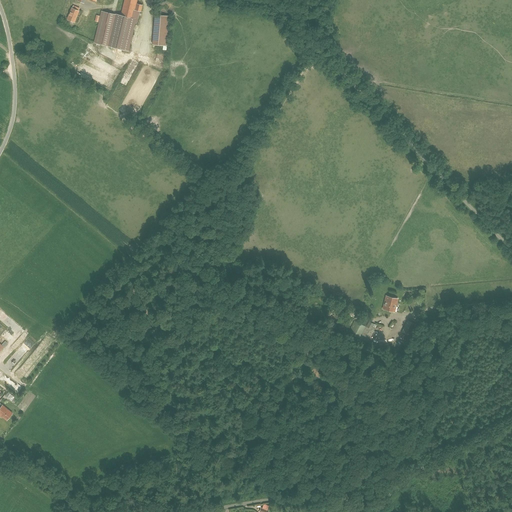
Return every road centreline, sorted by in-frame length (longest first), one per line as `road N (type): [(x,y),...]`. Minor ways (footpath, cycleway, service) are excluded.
road 1 (unclassified): [(511,251),(282,13),(242,0)]
road 2 (unclassified): [(511,416),(371,506),(343,511),(297,497),(193,511)]
road 3 (unclassified): [(0,150),(14,107),(0,9)]
